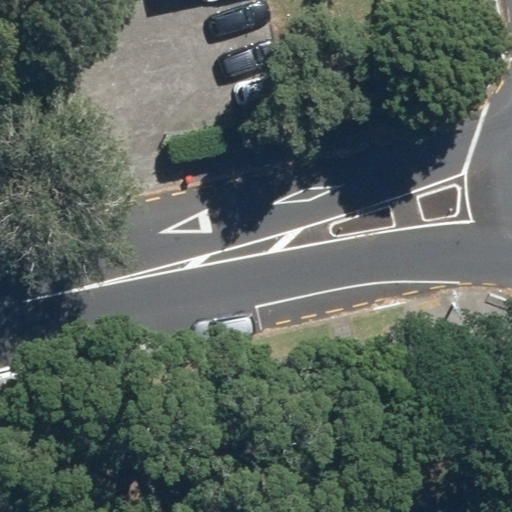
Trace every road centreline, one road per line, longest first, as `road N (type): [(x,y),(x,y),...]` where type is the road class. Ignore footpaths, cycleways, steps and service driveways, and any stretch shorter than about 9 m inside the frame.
road 1 (residential): [(129,277),(500,160)]
road 2 (residential): [(511,244),(331,253),(129,277)]
road 3 (residential): [(0,298),(129,277)]
